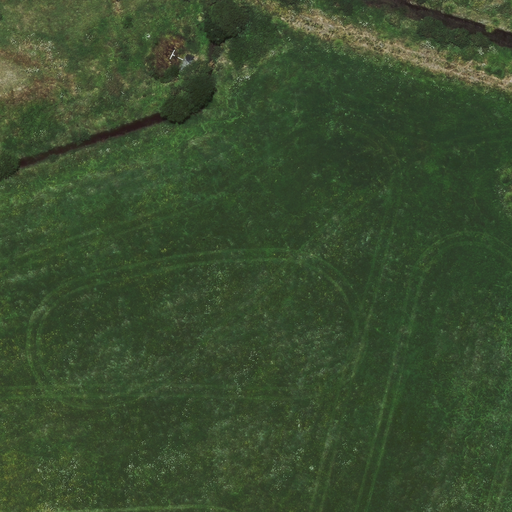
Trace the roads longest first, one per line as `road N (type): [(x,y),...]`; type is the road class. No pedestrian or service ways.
road 1 (unknown): [(511,39),(326,87),(0,223)]
road 2 (unknown): [(264,0),(511,365)]
road 3 (unknown): [(0,333),(57,511)]
